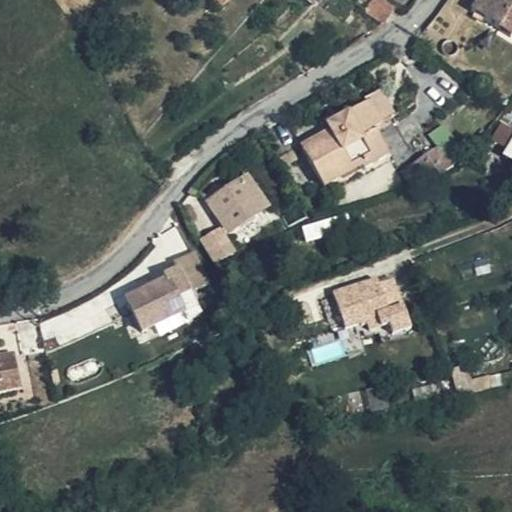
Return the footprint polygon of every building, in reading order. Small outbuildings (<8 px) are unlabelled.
[(394,0),(383,0),(375,12),(395,26),(407,9),(394,0)] [(511,0),(497,0),(489,13),(511,29),(511,0)] [(387,108),(399,128),(412,119),(398,92),(383,101),(387,108)] [(343,125),(350,137),(371,125),(368,119),(375,113),(372,107),(343,125)] [(394,131),(399,128),(387,108),(375,113),(368,119),(371,125),(350,137),(325,153),(347,194),(367,182),(364,176),(383,164),(389,172),(410,158),(394,131)] [(402,170),(415,190),(468,156),(446,123),(430,133),(438,146),(402,170)] [(511,153),(511,128),(510,127),(496,140),(511,153)] [(264,185),(230,210),(240,228),(247,223),(256,237),(281,220),(271,205),(275,202),(264,185)] [(215,263),(238,251),(224,225),(201,237),(215,263)] [(193,312),(198,322),(214,311),(200,288),(217,279),(201,250),(182,262),(187,270),(172,279),(175,283),(139,307),(155,336),(193,312)] [(400,284),(354,299),(364,331),(381,327),(385,341),(413,332),(416,340),(434,335),(418,284),(402,288),(400,284)] [(161,347),(198,322),(193,312),(155,336),(161,347)] [(0,407),(31,399),(20,364),(0,369),(0,407)]
